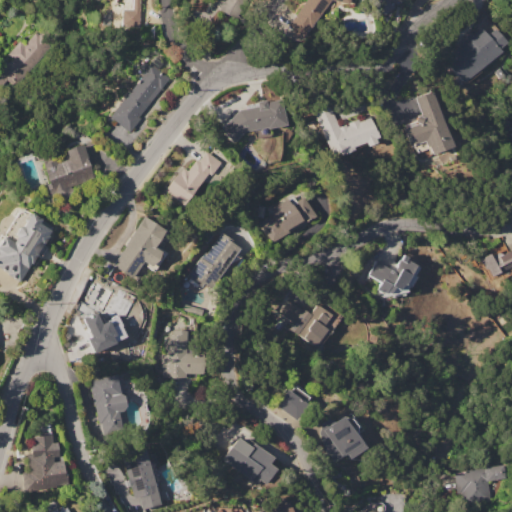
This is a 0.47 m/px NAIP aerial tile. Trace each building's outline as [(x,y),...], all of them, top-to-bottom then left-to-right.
[(139,0),(139,26),(122,26),(122,9),(132,9),(132,0),(139,0)] [(245,0),(235,19),(219,10),(224,0),(245,0)] [(330,0),(299,43),(283,31),(305,0),(349,0),(348,4),(330,0)] [(461,83),(442,61),(468,39),(465,36),(471,31),(473,35),(481,28),(487,35),(495,29),(506,42),(498,48),(500,51),(461,83)] [(0,91),(0,67),(6,61),(8,63),(12,59),(7,54),(19,41),(24,46),(35,33),(47,44),(42,49),(43,50),(3,94),(0,91)] [(108,116),(142,75),(141,74),(150,63),(169,79),(137,117),(140,119),(129,132),(108,116)] [(432,92),(448,135),(451,133),(455,142),(451,143),(452,145),(431,153),(428,145),(426,146),(424,141),(409,146),(402,125),(414,120),(417,115),(412,99),(432,92)] [(244,131),(233,143),(224,135),(225,133),(221,129),(238,110),(258,106),(257,102),(266,100),(266,102),(280,99),(284,124),(244,131)] [(370,117),(378,136),(376,137),(377,142),(367,146),(366,141),(353,146),(355,149),(341,154),(340,151),(332,154),(316,113),(332,107),(340,127),(347,124),(347,126),(350,125),(349,123),(359,119),(360,121),(370,117)] [(82,143),(94,179),(70,187),(71,188),(50,196),(46,185),(49,184),(42,164),(55,159),(57,163),(68,159),(65,149),(82,143)] [(164,190),(178,170),(180,172),(183,167),(187,171),(195,160),(198,162),(205,151),(221,163),(211,176),(208,173),(184,205),(164,190)] [(271,242),(260,223),(274,215),(270,209),(293,195),(297,201),(303,197),(315,217),(271,242)] [(31,213),(41,220),(38,223),(50,230),(47,235),(48,236),(19,281),(0,268),(0,238),(2,235),(12,242),(15,237),(14,233),(18,227),(22,226),(31,213)] [(112,265),(144,217),(164,230),(154,247),(162,252),(151,268),(142,262),(131,278),(112,265)] [(187,276),(201,256),(202,257),(206,252),(208,253),(222,233),(234,241),(232,244),(239,249),(210,288),(203,283),(200,286),(198,285),(196,288),(187,282),(190,279),(187,276)] [(478,258),(490,253),(489,250),(504,244),(507,252),(511,249),(511,273),(500,279),(498,275),(488,279),(478,258)] [(376,261),(393,271),(402,256),(420,266),(416,273),(418,275),(406,295),(391,297),(389,296),(382,297),(376,293),(377,291),(376,290),(380,283),(368,276),(376,261)] [(290,301),(303,310),(303,309),(310,314),(317,304),(331,314),(323,326),(327,329),(315,347),(289,329),(294,322),(281,314),(290,301)] [(88,327),(83,317),(94,312),(99,322),(88,327)] [(84,330),(94,325),(95,326),(99,324),(100,325),(107,322),(106,320),(117,315),(121,325),(127,338),(95,353),(84,330)] [(165,337),(173,336),(173,331),(186,330),(187,352),(202,352),(202,374),(187,374),(187,377),(161,377),(161,354),(165,354),(165,337)] [(89,380),(116,374),(120,394),(123,393),(126,410),(111,413),(113,422),(98,425),(89,380)] [(275,406),(287,390),(289,391),(293,386),(310,398),(294,419),(275,406)] [(351,418),(358,427),(355,434),(365,447),(349,458),(346,454),(331,465),(312,439),(320,433),(322,423),(329,419),(335,422),(343,416),(351,418)] [(25,490),(24,472),(28,472),(26,453),(31,453),(30,444),(32,444),(32,434),(50,433),(51,443),(56,442),(57,457),(52,457),(52,461),(62,461),(63,474),(65,473),(66,487),(25,490)] [(252,443),(273,457),(269,464),(276,468),(265,484),(259,480),(256,484),(230,465),(245,443),(250,446),(252,443)] [(143,448),(159,502),(136,509),(120,454),(143,448)] [(453,472),(502,465),(504,477),(487,480),(491,501),(477,503),(476,499),(465,501),(462,482),(454,483),(453,472)]
